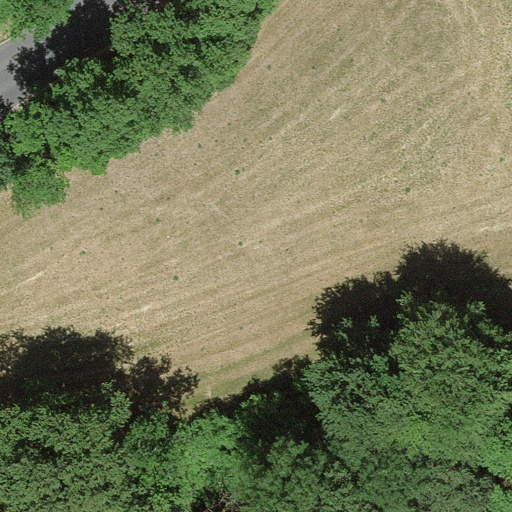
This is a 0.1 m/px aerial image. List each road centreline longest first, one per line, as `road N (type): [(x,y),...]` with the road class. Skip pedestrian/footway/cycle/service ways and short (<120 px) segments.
road 1 (motorway): [(0,15),(511,90)]
road 2 (tertiary): [(122,0),(0,85)]
